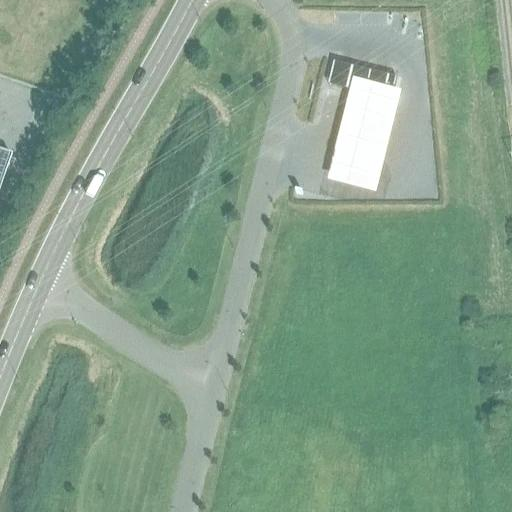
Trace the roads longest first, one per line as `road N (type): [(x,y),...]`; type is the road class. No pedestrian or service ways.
road 1 (unclassified): [(212,394),(294,60),(294,39),(269,0)]
road 2 (tertiary): [(40,282),(192,0)]
road 3 (unclassified): [(212,394),(40,282)]
road 4 (unclassified): [(180,511),(212,394)]
